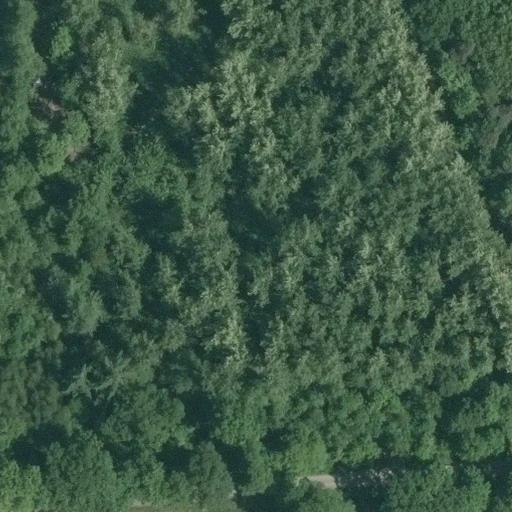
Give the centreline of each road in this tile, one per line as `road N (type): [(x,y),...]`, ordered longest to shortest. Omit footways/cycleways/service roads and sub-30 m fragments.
road 1 (unclassified): [(114,511),(511,475)]
road 2 (unclassified): [(394,0),(511,282)]
